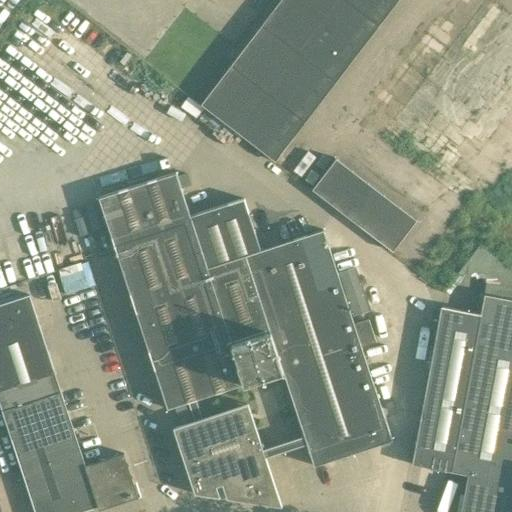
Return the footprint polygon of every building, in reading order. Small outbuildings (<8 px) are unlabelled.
[(279,0),(200,104),(265,154),(326,74),(383,0),(279,0)] [(311,189),(392,250),(415,220),(335,158),(311,189)] [(260,250),(242,198),(189,216),(180,188),(190,185),(186,172),(176,175),(175,172),(97,198),(166,408),(174,405),(180,426),(172,428),(194,494),(219,497),(215,487),(222,485),(226,498),(281,506),(265,457),(306,443),(314,465),(392,440),(361,346),(375,341),(367,319),(354,323),(323,229),(260,250)] [(123,453),(85,466),(66,409),(28,294),(0,303),(0,406),(34,511),(80,511),(98,506),(136,493),(123,453)] [(511,511),(511,299),(484,295),(481,313),(440,306),(414,449),(411,464),(451,470),(468,474),(460,511),(511,511)]
